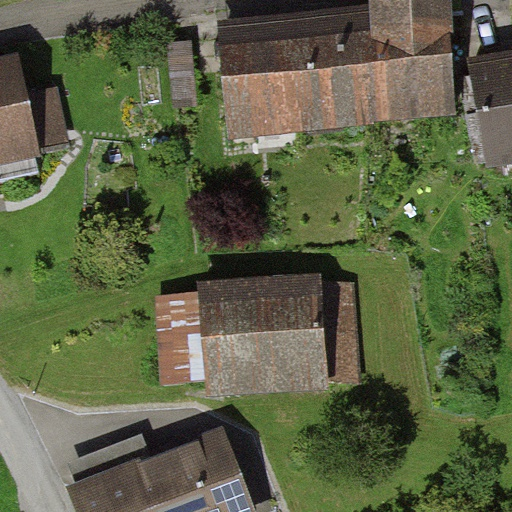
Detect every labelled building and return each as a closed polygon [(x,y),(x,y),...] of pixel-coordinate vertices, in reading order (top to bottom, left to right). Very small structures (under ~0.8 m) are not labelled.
[(456,10),(343,21),(354,128),(467,116),(456,10)] [(343,21),(230,32),(241,139),(354,128),(343,21)] [(511,61),(485,65),(499,160),(511,158),(511,61)] [(0,179),(48,169),(26,64),(0,69),(0,179)] [(356,280),(211,289),(217,392),(362,383),(356,280)] [(256,511),(229,438),(79,494),(86,511),(256,511)]
